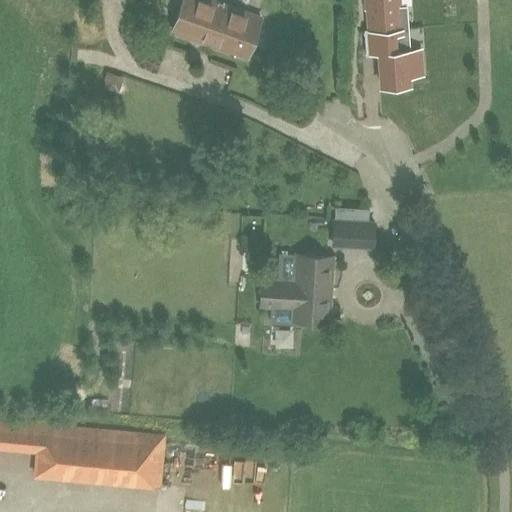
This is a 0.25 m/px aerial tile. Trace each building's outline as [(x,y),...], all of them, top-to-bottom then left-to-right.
[(247,56),(261,16),(216,0),(183,0),(173,29),(247,56)] [(365,54),(379,53),(381,85),(409,84),(408,75),(422,74),(420,49),(408,50),(407,29),(406,6),(399,6),(398,0),(366,0),(369,31),(363,32),(365,54)] [(375,221),(368,221),(369,207),(335,205),(334,219),(335,219),(333,243),(373,245),(375,221)] [(298,253),(278,252),(277,279),(263,278),(262,291),(290,293),(290,296),(295,296),(295,293),(308,294),(308,285),(331,287),(333,255),(298,253)] [(329,321),(331,287),(308,285),(308,294),(295,293),(295,296),(290,296),(290,293),(262,291),(261,304),(271,305),(270,322),(293,323),(294,319),(329,321)]
